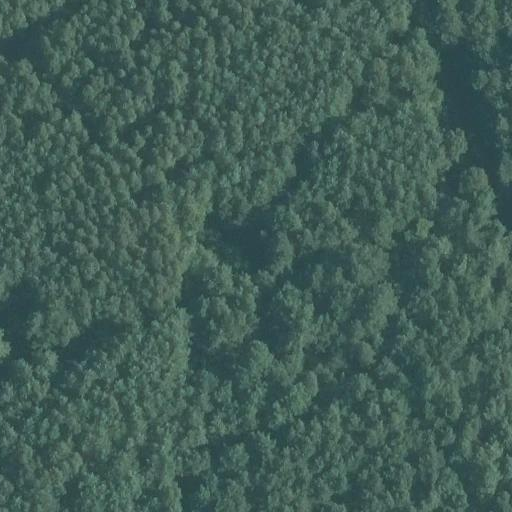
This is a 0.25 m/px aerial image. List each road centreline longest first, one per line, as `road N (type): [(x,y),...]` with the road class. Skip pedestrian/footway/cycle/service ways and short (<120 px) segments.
road 1 (track): [(412,0),(511,247)]
road 2 (unclassified): [(0,62),(128,0)]
